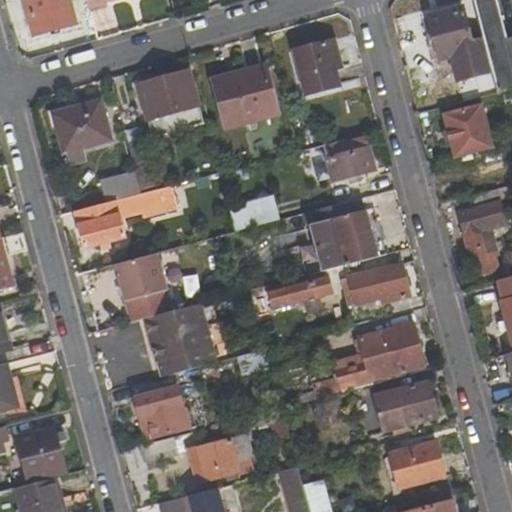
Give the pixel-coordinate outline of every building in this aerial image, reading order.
[(23,0),(32,35),(77,25),(70,0),(23,0)] [(511,36),(506,38),(496,0),(472,0),(482,38),(495,89),(497,94),(511,89),(511,36)] [(477,93),(495,89),(482,38),(471,41),(463,7),(427,16),(438,61),(450,59),(455,82),(473,78),(477,93)] [(334,70),(340,68),(333,43),(295,52),(306,96),(339,87),(334,70)] [(201,74),(203,81),(210,80),(239,72),(238,68),(236,57),(201,74)] [(238,68),(239,72),(210,80),(223,131),(280,117),(265,61),(238,68)] [(151,138),(203,125),(189,71),(138,85),(151,138)] [(62,155),(112,142),(101,100),(51,114),(62,155)] [(138,126),(132,103),(118,107),(125,130),(138,126)] [(455,159),(493,148),(482,105),(443,115),(455,159)] [(138,126),(125,130),(136,172),(141,194),(158,190),(142,126),(138,126)] [(332,147),(331,143),(302,151),(313,187),(376,170),(367,139),(332,147)] [(136,172),(100,181),(107,204),(114,202),(129,198),(141,194),(136,172)] [(511,198),(511,185),(473,196),(477,208),(457,214),(475,278),(500,272),(495,258),(499,257),(493,231),(507,227),(499,202),(511,198)] [(162,205),(159,193),(158,190),(141,194),(129,198),(133,213),(145,210),(147,218),(165,213),(162,205)] [(173,202),(170,190),(159,193),(162,205),(173,202)] [(230,207),(237,232),(281,220),(274,195),(230,207)] [(119,216),(133,213),(129,198),(114,202),(119,216)] [(323,272),(377,257),(362,199),(303,215),(306,228),(311,226),(323,272)] [(114,202),(107,204),(75,213),(84,250),(97,246),(99,252),(111,249),(109,243),(126,238),(119,216),(114,202)] [(6,257),(28,252),(22,234),(1,239),(6,257)] [(0,291),(14,287),(6,257),(1,239),(0,239),(0,291)] [(145,321),(172,313),(156,254),(115,266),(130,324),(145,321)] [(399,279),(408,276),(405,263),(340,280),(344,293),(365,289),(368,305),(404,296),(399,279)] [(272,312),(334,295),(330,277),(267,293),(272,312)] [(511,348),(511,297),(500,300),(511,348)] [(0,334),(9,333),(2,303),(0,303),(0,334)] [(219,363),(203,305),(172,313),(145,321),(161,379),(219,363)] [(354,376),(357,388),(389,379),(389,375),(423,365),(412,322),(358,336),(367,372),(354,376)] [(0,352),(13,349),(9,333),(0,334),(0,352)] [(246,373),(271,367),(267,350),(242,357),(246,373)] [(25,377),(14,379),(9,363),(0,365),(0,418),(33,410),(25,377)] [(383,433),(436,419),(428,382),(373,395),(383,433)] [(179,385),(132,397),(138,419),(144,418),(150,440),(197,428),(193,411),(186,413),(179,385)] [(276,443),(291,440),(285,417),(270,422),(276,443)] [(150,440),(144,418),(138,419),(144,442),(150,440)] [(2,444),(9,443),(5,429),(0,430),(0,453),(4,453),(2,444)] [(55,430),(15,441),(27,484),(52,477),(60,475),(66,473),(55,430)] [(255,459),(248,434),(197,448),(207,484),(241,475),(238,463),(255,459)] [(180,455),(176,438),(141,447),(145,464),(180,455)] [(398,491),(445,478),(436,441),(388,453),(394,477),(398,491)] [(198,487),(207,484),(197,448),(188,450),(198,487)] [(241,475),(257,470),(255,459),(238,463),(241,475)] [(294,511),(309,511),(298,467),(284,471),(294,511)] [(64,503),(67,502),(60,475),(52,477),(58,504),(64,503)] [(58,504),(52,477),(27,484),(12,488),(18,511),(66,511),(64,503),(58,504)] [(224,511),(218,488),(159,504),(160,511),(224,511)] [(455,511),(452,501),(408,511),(455,511)]
